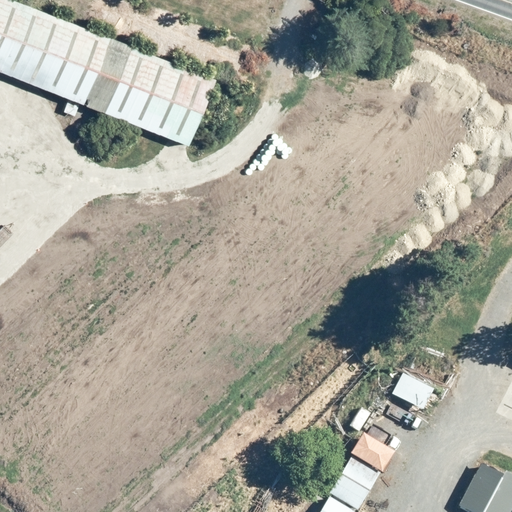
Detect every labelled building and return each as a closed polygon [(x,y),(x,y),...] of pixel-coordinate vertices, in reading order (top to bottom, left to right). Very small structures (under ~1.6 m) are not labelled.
[(8,0),(0,0),(0,72),(41,88),(188,143),(213,76),(8,0)] [(399,372),(387,395),(421,413),(434,390),(399,372)] [(369,415),(358,406),(344,425),(355,433),(369,415)] [(388,456),(359,435),(344,455),(374,476),(388,456)] [(507,511),(511,503),(511,477),(480,461),(456,508),(462,511),(507,511)] [(351,511),(329,497),(319,511),(351,511)]
